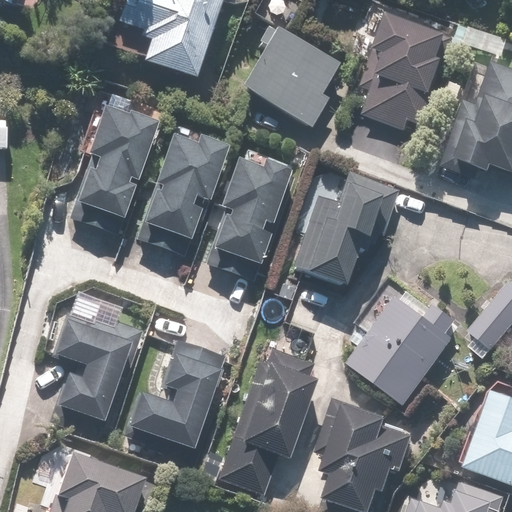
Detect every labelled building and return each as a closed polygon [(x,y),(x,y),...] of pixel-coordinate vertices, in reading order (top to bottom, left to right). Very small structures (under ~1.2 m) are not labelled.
[(0,0),(0,11),(6,12),(8,0),(0,0)] [(136,0),(124,32),(137,37),(135,44),(143,48),(135,68),(186,89),(220,0),(136,0)] [(380,26),(362,78),(374,82),(360,119),(402,134),(404,127),(416,131),(436,71),(429,69),(437,45),(380,26)] [(321,107),(313,102),(329,72),(260,34),(249,53),(256,56),(233,98),(305,137),(321,107)] [(511,84),(484,75),(471,115),(458,111),(439,173),(484,187),(486,179),(508,185),(511,172),(511,84)] [(144,138),(114,128),(111,131),(88,124),(74,166),(86,170),(82,183),(76,181),(62,223),(111,239),(125,197),(116,194),(118,187),(127,190),(144,138)] [(182,159),(156,150),(142,196),(147,198),(146,204),(142,203),(129,247),(179,262),(191,221),(181,218),(184,209),(198,213),(215,159),(185,150),(182,159)] [(245,182),(221,172),(206,219),(218,223),(215,231),(209,229),(196,271),(245,286),(258,246),(250,243),(252,234),(260,237),(277,184),(248,175),(245,182)] [(391,195),(339,180),(333,199),(330,198),(326,210),(306,204),(284,281),(334,296),(347,253),(354,255),(361,234),(378,239),(391,195)] [(350,329),(355,332),(347,343),(357,350),(340,374),(401,415),(449,345),(445,342),(454,328),(386,281),(350,329)] [(463,351),(479,365),(487,356),(511,324),(511,291),(504,285),(460,339),(468,345),(463,351)] [(141,335),(104,325),(103,331),(59,319),(46,365),(72,372),(69,384),(56,380),(43,427),(110,446),(141,335)] [(282,326),(271,359),(263,356),(257,375),(249,373),(213,485),(258,500),(269,468),(276,470),(308,371),(296,367),(306,335),(282,326)] [(235,369),(168,345),(161,365),(152,361),(142,390),(162,397),(158,408),(131,399),(114,448),(197,477),(235,369)] [(511,408),(486,400),(458,475),(511,495),(511,408)] [(384,421),(329,404),(312,457),(318,459),(311,482),(326,487),(318,511),(365,511),(371,494),(381,497),(387,477),(396,480),(408,440),(380,431),(384,421)] [(126,511),(135,485),(59,463),(44,511),(126,511)] [(484,511),(489,497),(454,485),(447,506),(436,502),(432,511),(423,511),(408,507),(406,511),(484,511)]
